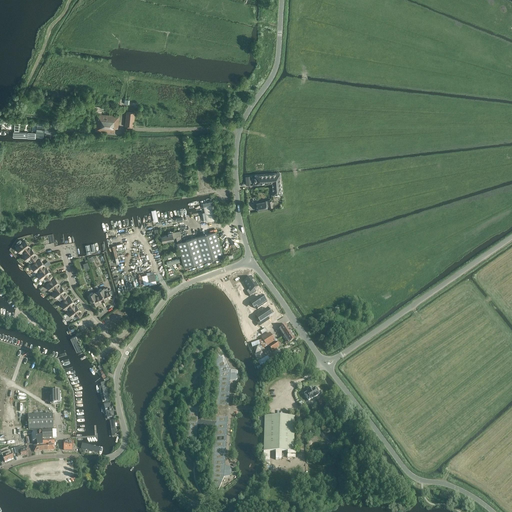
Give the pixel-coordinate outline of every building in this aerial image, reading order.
[(134,113),(128,112),(126,112),(125,126),(133,127),(133,124),(134,113)] [(119,116),(106,115),(97,114),(95,131),(114,132),(115,130),(115,128),(118,128),(119,116)] [(256,184),(272,183),(280,182),(280,173),(255,176),(256,184)] [(273,195),(282,194),(281,182),(280,182),(272,183),(273,195)] [(257,203),(258,211),(267,209),(266,202),(257,203)] [(181,236),(180,231),(168,233),(168,235),(161,236),(162,242),(174,240),(173,238),(176,237),(181,236)] [(181,236),(176,237),(177,243),(184,267),(223,255),(216,231),(182,241),(181,236)] [(23,242),(21,240),(20,239),(17,241),(17,243),(19,245),(17,247),(17,248),(17,249),(19,251),(20,251),(21,252),(23,254),(23,255),(31,248),(29,246),(25,240),(23,242)] [(31,248),(23,255),(24,255),(23,257),(25,259),(26,259),(27,260),(28,259),(30,262),(37,256),(35,254),(35,253),(31,248)] [(38,273),(46,267),(44,265),(44,264),(40,259),(32,265),(32,266),(32,268),(33,270),(35,270),(36,271),(36,270),(38,273)] [(46,267),(38,273),(38,274),(38,276),(40,277),(41,278),(42,279),(42,278),(45,281),(52,275),(50,273),(50,272),(46,267)] [(53,292),(61,286),(59,283),(55,278),(47,284),(47,285),(47,287),(48,288),(50,289),(51,290),(51,289),(53,292)] [(249,278),(243,282),(251,294),(257,290),(249,278)] [(61,286),(53,292),(53,293),(53,295),(55,296),(56,297),(57,298),(57,297),(60,300),(67,294),(65,291),(61,286)] [(97,291),(102,301),(108,298),(108,297),(111,296),(107,287),(104,289),(103,288),(102,289),(101,288),(99,289),(98,291),(97,291)] [(102,301),(97,291),(98,292),(95,293),(94,292),(93,293),(92,292),(90,293),(89,295),(88,295),(92,305),(99,302),(98,301),(101,300),(102,301)] [(263,296),(251,304),(255,310),(267,303),(263,296)] [(68,311),(76,305),(76,304),(75,305),(73,302),(74,302),(70,297),(61,303),(62,304),(62,306),(63,307),(65,308),(66,308),(68,311)] [(76,305),(68,311),(68,312),(68,314),(69,315),(71,315),(72,316),(74,319),(82,313),(80,310),(76,305)] [(271,307),(256,317),(260,324),(275,314),(271,307)] [(283,337),(291,332),(286,325),(279,329),(283,337)] [(260,338),(266,334),(260,326),(254,331),(260,338)] [(285,342),(286,345),(295,339),(291,332),(283,337),(287,341),(285,342)] [(261,339),(266,347),(275,341),(270,333),(261,339)] [(79,335),(71,338),(78,355),(87,351),(79,335)] [(279,347),(276,342),(269,347),(272,352),(279,347)] [(197,438),(197,424),(200,425),(200,428),(202,426),(215,427),(212,477),(211,478),(210,481),(210,483),(210,485),(211,487),(211,489),(212,490),(212,494),(214,495),(216,489),(218,490),(219,489),(219,488),(220,486),(224,477),(230,476),(231,475),(231,474),(231,468),(230,467),(224,466),(230,381),(236,380),(237,379),(238,372),(237,372),(237,371),(236,371),(231,371),(224,356),(223,356),(221,357),(220,355),(219,356),(219,357),(217,358),(217,359),(216,361),(216,363),(216,364),(219,370),(219,372),(216,417),(212,419),(203,419),(203,417),(200,417),(200,419),(198,420),(199,405),(197,406),(189,406),(187,437),(195,438),(197,438)] [(107,386),(98,387),(101,403),(110,401),(107,386)] [(308,401),(319,394),(315,387),(312,389),(311,388),(307,391),(307,392),(304,394),(308,401)] [(111,402),(101,405),(105,420),(115,418),(111,402)] [(28,430),(53,428),(53,414),(27,415),(28,430)] [(294,452),(295,417),(264,416),(263,451),(294,452)] [(118,419),(110,421),(112,436),(122,434),(118,419)] [(53,439),(53,438),(56,438),(56,429),(52,430),(42,430),(42,438),(42,440),(42,445),(43,451),(46,451),(55,450),(55,444),(54,439),(53,439)] [(72,451),(72,440),(68,440),(68,441),(63,441),(63,450),(72,451)] [(100,448),(82,444),(81,449),(99,453),(100,448)] [(27,455),(26,452),(25,447),(22,448),(21,447),(14,449),(15,454),(17,454),(17,457),(27,455)] [(2,454),(1,452),(0,450),(0,455),(0,456),(1,457),(4,463),(13,459),(10,450),(2,454)]
